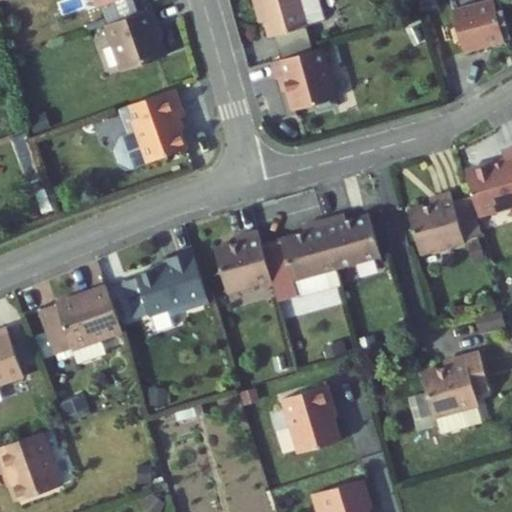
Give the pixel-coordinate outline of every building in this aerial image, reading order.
[(97,0),(103,15),(144,0),(97,0)] [(257,0),(269,43),(276,41),(307,33),(307,30),(317,27),(318,30),(324,28),(326,25),(324,19),(322,20),(316,0),(257,0)] [(427,0),(431,11),(442,7),(439,0),(427,0)] [(504,49),(492,8),(451,20),(463,61),(504,49)] [(157,12),(112,29),(129,73),(169,58),(159,31),(164,30),(157,12)] [(307,33),(276,41),(283,67),(315,58),(307,33)] [(283,67),(278,68),(283,85),(290,83),(295,97),(302,118),(343,106),(326,55),(315,58),(283,67)] [(290,83),(283,85),(287,99),(295,97),(290,83)] [(180,89),(132,107),(142,133),(125,140),(120,152),(127,170),(132,173),(193,148),(181,117),(190,114),(180,89)] [(511,153),(507,154),(510,163),(476,173),(483,195),(492,227),(511,220),(511,153)] [(416,210),(427,251),(472,239),(462,201),(459,190),(443,195),(445,202),(437,204),(416,210)] [(436,197),(437,204),(445,202),(443,195),(436,197)] [(483,195),(462,201),(472,239),(493,233),(492,227),(483,195)] [(349,210),(334,214),(348,265),(391,253),(379,212),(352,220),(349,210)] [(276,274),(284,300),(353,280),(348,265),(334,214),(319,219),(321,227),(267,243),(276,274)] [(220,245),(232,287),(276,274),(267,243),(262,225),(246,230),(248,237),(240,239),(220,245)] [(238,232),(240,239),(248,237),(246,230),(238,232)] [(214,296),(197,244),(169,253),(171,259),(141,268),(154,310),(174,304),(175,308),(214,296)] [(132,326),(113,280),(92,288),(93,291),(65,303),(75,327),(82,344),(110,332),(111,334),(132,326)] [(65,303),(47,310),(57,335),(75,327),(65,303)] [(511,325),(506,310),(482,318),(487,332),(511,325)] [(0,383),(35,370),(16,321),(0,327),(0,383)] [(480,355),(450,365),(453,375),(445,377),(423,384),(437,427),(439,426),(444,443),(470,435),(465,418),(479,413),(482,412),(478,398),(492,394),(480,355)] [(453,375),(450,365),(442,368),(445,377),(453,375)] [(340,410),(334,389),(288,402),(304,457),(346,445),(335,411),(340,410)] [(479,413),(465,418),(470,435),(485,431),(479,413)] [(44,435),(0,452),(0,462),(7,481),(12,479),(16,489),(22,506),(65,489),(44,435)] [(366,466),(314,481),(322,506),(329,504),(331,511),(375,511),(371,497),(375,496),(366,466)] [(12,479),(7,481),(11,491),(16,489),(12,479)]
